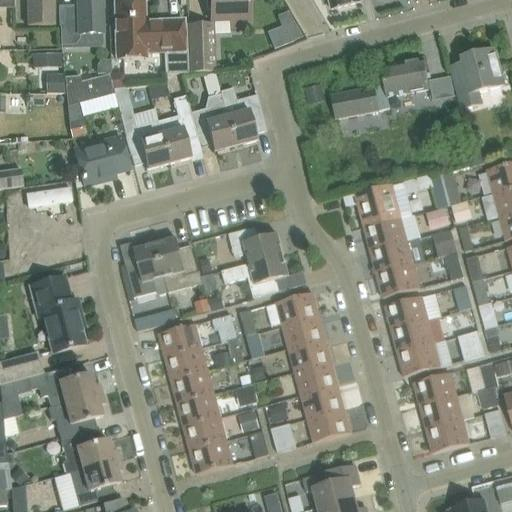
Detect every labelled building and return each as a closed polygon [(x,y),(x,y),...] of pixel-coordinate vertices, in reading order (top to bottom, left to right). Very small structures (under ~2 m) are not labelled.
[(26,0),(27,27),(54,27),(53,0),(26,0)] [(249,29),(248,0),(210,0),(211,22),(232,21),(232,29),(249,29)] [(328,0),(332,13),(361,5),(359,0),(328,0)] [(24,37),(25,3),(3,2),(2,37),(24,37)] [(144,3),(114,4),(116,53),(116,61),(145,60),(145,55),(163,54),(164,77),(187,76),(187,52),(184,52),(183,22),(160,23),(160,26),(144,26),(144,3)] [(79,42),(79,37),(102,37),(101,4),(77,5),(77,8),(58,8),(59,28),(60,28),(61,47),(75,46),(79,42)] [(288,13),(277,18),(281,28),(288,46),(304,40),(288,13)] [(190,76),(213,76),(212,26),(188,27),(190,76)] [(462,61),(463,65),(449,68),(461,112),(483,106),(480,94),(504,88),(494,52),(462,61)] [(62,55),(32,55),(32,69),(61,69),(62,55)] [(101,62),(96,67),(96,75),(110,75),(109,61),(101,62)] [(384,88),(330,98),(335,122),(390,111),(389,110),(387,99),(429,91),(428,82),(424,62),(381,70),(384,88)] [(246,85),(264,82),(261,66),(243,69),(246,85)] [(230,68),(217,70),(220,90),(233,88),(230,68)] [(112,89),(125,88),(123,74),(110,75),(112,89)] [(79,78),(64,79),(66,88),(65,88),(67,108),(69,132),(71,140),(86,136),(81,117),(113,109),(114,113),(118,112),(117,108),(113,96),(112,90),(112,89),(108,77),(81,84),(79,78)] [(166,86),(147,87),(150,101),(167,96),(166,86)] [(322,87),(303,91),(307,108),(326,104),(322,87)] [(125,88),(112,89),(112,90),(113,96),(117,108),(118,112),(131,157),(134,168),(145,165),(147,172),(169,166),(157,123),(145,127),(136,129),(133,117),(129,99),(125,88)] [(205,111),(191,114),(198,140),(201,150),(211,147),(213,154),(235,148),(223,106),(220,95),(211,97),(207,98),(205,111)] [(168,121),(157,123),(169,166),(190,160),(188,153),(201,150),(198,140),(191,114),(186,97),(173,100),(177,118),(168,121)] [(236,102),(223,106),(235,148),(256,143),(255,136),(266,133),(263,122),(256,97),(236,102)] [(130,172),(124,153),(120,139),(73,151),(79,169),(84,189),(102,184),(101,180),(130,172)] [(482,152),(467,155),(470,169),(485,166),(482,152)] [(453,156),(437,158),(439,170),(455,167),(453,156)] [(511,166),(504,168),(486,173),(493,196),(511,191),(511,166)] [(0,172),(0,190),(23,188),(21,169),(0,172)] [(461,204),(453,173),(442,176),(449,207),(461,204)] [(442,176),(430,179),(433,190),(438,210),(449,207),(442,176)] [(357,196),(360,206),(358,207),(364,230),(401,221),(413,217),(404,184),(357,196)] [(72,186),(30,191),(32,206),(74,201),(72,186)] [(493,197),(482,201),(488,222),(499,219),(499,220),(511,216),(511,191),(493,196),(493,197)] [(463,205),(451,208),(455,225),(467,222),(463,205)] [(445,210),(430,214),(435,231),(449,227),(445,210)] [(16,224),(6,225),(7,251),(9,251),(17,250),(18,250),(23,250),(23,251),(23,255),(24,262),(34,261),(33,259),(51,257),(50,249),(65,247),(64,246),(63,236),(68,235),(68,234),(65,234),(65,230),(64,230),(63,215),(63,213),(41,215),(42,219),(30,221),(30,220),(25,221),(21,222),(21,219),(19,219),(20,224),(16,225),(16,224)] [(511,216),(499,220),(505,243),(511,241),(511,216)] [(401,221),(364,230),(370,254),(407,244),(401,221)] [(468,228),(459,230),(465,253),(474,251),(468,228)] [(246,257),(248,266),(249,267),(283,257),(277,236),(258,241),(255,229),(229,237),(235,260),(246,257)] [(451,232),(432,237),(438,260),(445,259),(457,256),(451,232)] [(154,246),(167,294),(203,285),(200,273),(198,274),(191,249),(180,252),(177,240),(154,246)] [(407,244),(370,254),(377,277),(413,268),(407,244)] [(137,264),(125,267),(134,300),(158,294),(160,296),(167,294),(154,246),(134,252),(137,264)] [(457,256),(445,259),(451,283),(463,280),(457,256)] [(283,257),(249,267),(248,266),(223,273),(225,286),(247,279),(253,301),(280,294),(277,282),(289,279),(283,257)] [(478,258),(466,261),(472,284),(473,284),(483,282),(478,258)] [(208,260),(199,263),(203,275),(212,273),(208,260)] [(413,268),(377,277),(383,301),(419,291),(413,268)] [(41,319),(51,356),(85,347),(78,320),(82,319),(77,302),(71,303),(65,279),(28,289),(37,320),(41,319)] [(483,282),(473,284),(477,301),(488,298),(483,282)] [(466,287),(453,291),(459,314),(472,310),(466,287)] [(313,295),(276,305),(282,329),(319,319),(313,295)] [(221,296),(207,300),(210,314),(225,310),(221,296)] [(422,299),(385,309),(391,333),(428,323),(422,299)] [(498,326),(492,307),(480,310),(485,329),(498,326)] [(245,339),(256,336),(250,312),(239,315),(245,339)] [(232,317),(212,323),(215,334),(218,333),(222,345),(228,343),(238,341),(232,317)] [(147,319),(134,322),(137,334),(150,331),(147,319)] [(319,319),(282,329),(289,352),(325,342),(319,319)] [(428,323),(391,333),(398,356),(434,346),(428,323)] [(196,327),(159,337),(165,360),(202,350),(196,327)] [(485,332),(484,332),(486,341),(488,340),(497,338),(498,337),(496,329),(485,332)] [(484,357),(477,334),(458,340),(464,362),(484,357)] [(497,338),(488,340),(488,341),(492,355),(501,352),(497,338)] [(238,341),(228,343),(234,366),(244,363),(238,341)] [(325,342),(289,352),(295,375),(332,365),(325,342)] [(398,356),(404,380),(440,370),(434,346),(398,356)] [(165,360),(171,383),(208,374),(202,350),(165,360)] [(264,352),(250,356),(251,361),(265,358),(264,352)] [(0,386),(42,376),(36,354),(0,363),(0,386)] [(227,354),(212,359),(215,371),(231,367),(227,354)] [(511,361),(494,367),(498,379),(511,375),(511,361)] [(301,399),(338,389),(332,365),(295,375),(301,399)] [(492,366),(479,369),(485,391),(485,392),(489,391),(494,389),(498,388),(492,366)] [(263,367),(251,370),(255,383),(267,380),(263,367)] [(42,376),(0,386),(0,396),(1,404),(2,422),(15,419),(21,417),(15,396),(29,393),(37,390),(40,400),(48,398),(50,408),(47,409),(47,410),(102,396),(99,386),(94,387),(91,376),(71,381),(68,369),(42,376)] [(171,383),(177,407),(214,397),(208,374),(171,383)] [(420,409),(457,399),(450,376),(414,386),(420,409)] [(248,377),(239,379),(241,387),(250,385),(248,377)] [(253,388),(241,391),(246,407),(257,404),(253,388)] [(338,389),(301,399),(308,422),(344,412),(338,389)] [(498,407),(494,389),(489,391),(485,392),(478,394),(483,411),(498,407)] [(102,396),(47,410),(51,422),(54,421),(60,443),(85,436),(99,432),(96,420),(102,419),(99,407),(104,405),(102,396)] [(177,407),(184,430),(220,420),(214,397),(177,407)] [(426,433),(463,423),(457,399),(420,409),(426,433)] [(280,407),(268,410),(272,426),(284,423),(280,407)] [(344,412),(308,422),(314,445),(351,435),(344,412)] [(254,413),(238,417),(243,435),(259,430),(254,413)] [(484,417),(491,441),(506,436),(500,413),(484,417)] [(15,419),(2,422),(4,438),(18,434),(15,419)] [(184,430),(190,454),(227,444),(220,420),(184,430)] [(469,446),(464,427),(463,423),(426,433),(433,456),(469,446)] [(277,455),(296,450),(290,426),(270,432),(277,455)] [(85,436),(60,443),(65,462),(62,463),(66,476),(68,475),(69,476),(120,462),(117,452),(111,454),(108,442),(102,443),(99,432),(85,436)] [(255,461),(268,458),(262,434),(249,438),(255,461)] [(11,441),(6,448),(13,453),(18,446),(11,441)] [(233,467),(227,444),(190,454),(196,477),(233,467)] [(66,476),(51,480),(59,511),(65,511),(77,509),(84,507),(103,502),(115,499),(112,487),(120,485),(117,473),(122,471),(120,462),(69,476),(68,475),(66,476)] [(355,468),(303,482),(306,495),(314,493),(318,510),(355,501),(352,490),(360,487),(355,468)] [(18,469),(10,478),(19,487),(28,478),(18,469)] [(511,478),(494,483),(500,505),(511,501),(511,478)] [(12,511),(26,511),(25,486),(11,490),(12,511)] [(277,495),(264,498),(268,511),(281,507),(277,495)] [(358,511),(355,501),(318,510),(318,511),(366,511),(366,510),(358,511)] [(94,510),(84,511),(126,511),(123,502),(94,510)] [(486,511),(484,502),(452,511),(486,511)]
